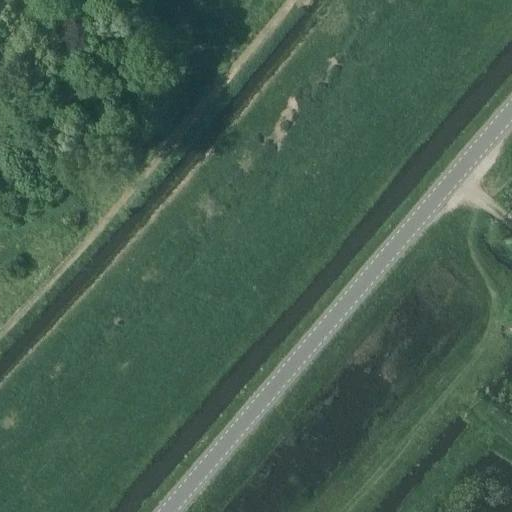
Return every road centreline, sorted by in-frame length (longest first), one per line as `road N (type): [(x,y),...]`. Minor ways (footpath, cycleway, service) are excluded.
road 1 (tertiary): [(511,114),(168,511)]
road 2 (track): [(455,178),(465,248),(500,298),(502,327),(339,511)]
